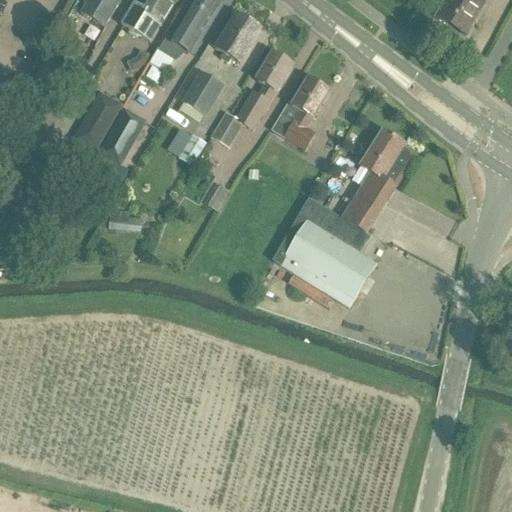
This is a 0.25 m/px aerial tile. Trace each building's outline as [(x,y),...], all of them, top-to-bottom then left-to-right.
[(18,0),(33,8),(37,0),(18,0)] [(92,0),(82,17),(105,31),(120,5),(119,4),(121,0),(92,0)] [(134,7),(121,27),(151,46),(179,0),(153,0),(145,14),(134,7)] [(167,43),(159,56),(174,65),(182,52),(190,57),(220,8),(207,0),(198,0),(190,15),(187,13),(179,26),(182,28),(171,45),(167,43)] [(476,0),(450,0),(437,22),(467,40),(487,6),(476,0)] [(238,17),(215,52),(223,57),(220,62),(227,67),(230,62),(241,69),(264,34),(238,17)] [(274,57),(257,85),(264,89),(277,96),(293,69),(274,57)] [(200,75),(181,108),(205,122),(224,89),(200,75)] [(291,110),(314,123),(315,124),(331,96),(308,83),(293,108),(291,110)] [(235,125),(243,130),(254,137),(278,97),(277,96),(264,89),(259,98),(253,95),(237,122),(235,125)] [(101,96),(74,144),(96,157),(124,109),(101,96)] [(290,106),(272,136),(306,157),(318,138),(309,132),(314,123),(291,110),(293,108),(290,106)] [(17,125),(8,141),(25,150),(34,134),(40,137),(47,125),(20,110),(13,124),(17,125)] [(125,114),(98,157),(100,158),(114,167),(121,171),(148,127),(125,114)] [(226,116),(211,142),(230,153),(243,130),(235,125),(237,122),(226,116)] [(198,129),(184,152),(198,160),(212,137),(198,129)] [(371,177),(341,225),(357,235),(366,241),(370,235),(398,193),(384,184),(406,150),(383,136),(361,171),(371,177)] [(0,154),(0,206),(8,212),(21,187),(24,189),(41,159),(25,150),(8,141),(0,154)] [(100,158),(84,184),(98,192),(114,167),(100,158)] [(220,190),(207,210),(217,215),(229,195),(220,190)] [(110,220),(109,233),(128,235),(130,221),(110,220)]
